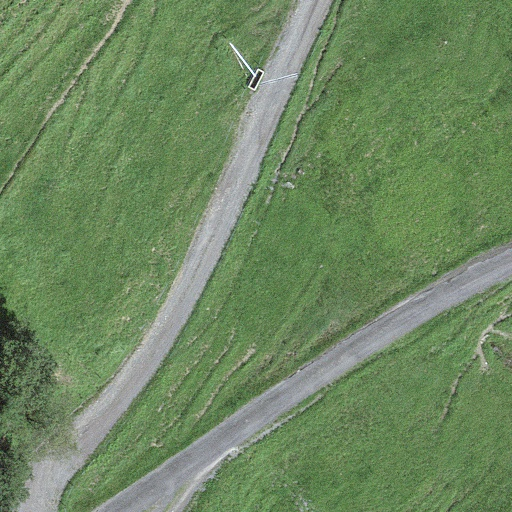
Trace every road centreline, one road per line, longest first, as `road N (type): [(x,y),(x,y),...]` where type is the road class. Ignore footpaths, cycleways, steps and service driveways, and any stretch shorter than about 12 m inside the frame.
road 1 (track): [(311,0),(167,333),(123,393),(33,486),(20,511)]
road 2 (track): [(511,256),(403,315),(120,511)]
